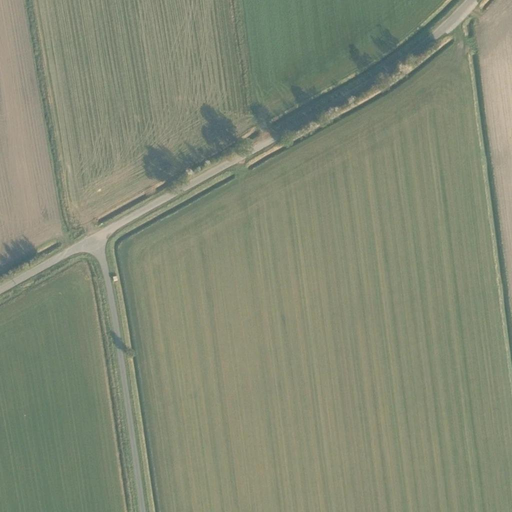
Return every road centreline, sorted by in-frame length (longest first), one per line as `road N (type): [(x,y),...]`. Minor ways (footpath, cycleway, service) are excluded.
road 1 (unclassified): [(93,239),(345,97),(421,46),(469,0)]
road 2 (unclassified): [(142,511),(114,321),(93,239)]
